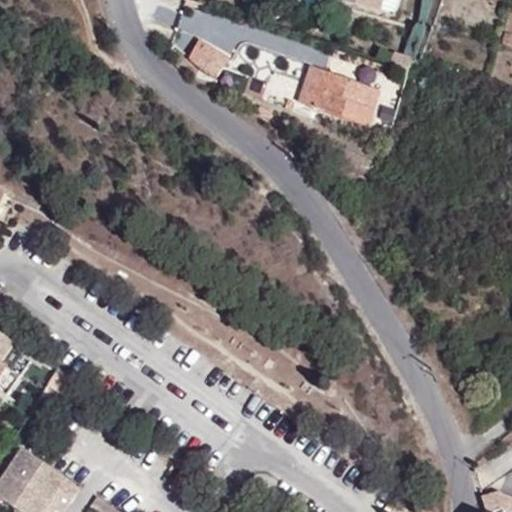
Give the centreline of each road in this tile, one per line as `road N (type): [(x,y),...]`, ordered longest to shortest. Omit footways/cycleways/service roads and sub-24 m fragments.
road 1 (unclassified): [(462,511),(453,452),(373,305),(280,168),(145,63),(119,0)]
road 2 (residential): [(263,453),(256,430),(37,272),(13,271)]
road 3 (residential): [(13,271),(23,293),(234,450),(263,453)]
